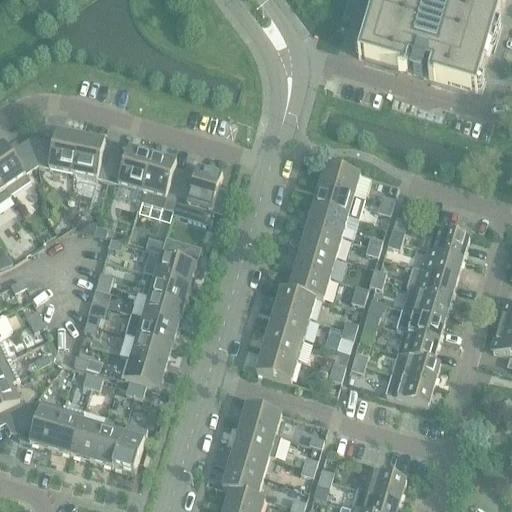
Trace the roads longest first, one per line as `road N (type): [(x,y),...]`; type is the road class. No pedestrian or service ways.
road 1 (residential): [(0,125),(25,108),(59,106),(269,165)]
road 2 (residential): [(444,457),(206,373)]
road 3 (residential): [(444,457),(509,215)]
road 4 (residential): [(509,215),(409,184),(373,160),(275,140)]
road 5 (residential): [(292,73),(324,65),(492,111),(511,103)]
road 6 (residential): [(206,373),(269,165)]
road 7 (residential): [(163,511),(206,373)]
